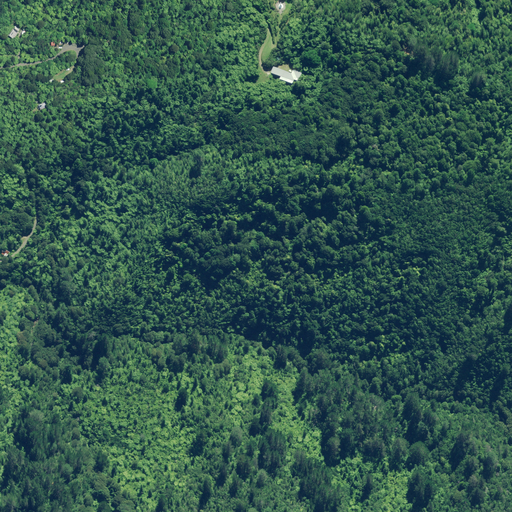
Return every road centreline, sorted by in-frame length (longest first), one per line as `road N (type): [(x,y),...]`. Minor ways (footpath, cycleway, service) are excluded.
road 1 (track): [(0,69),(103,43),(113,36),(117,0)]
road 2 (track): [(0,256),(20,248),(36,223),(27,176),(0,149)]
